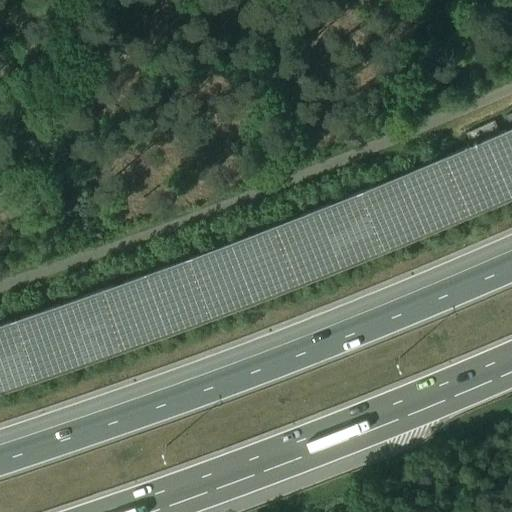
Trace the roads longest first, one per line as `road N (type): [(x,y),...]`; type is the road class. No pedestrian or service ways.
road 1 (motorway): [(511,263),(103,427),(0,460)]
road 2 (motorway): [(112,511),(511,358)]
